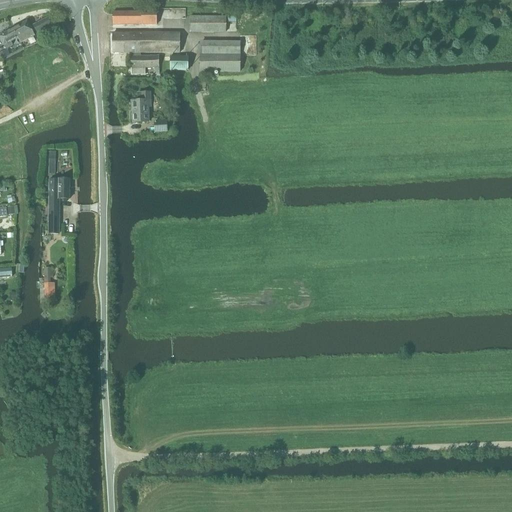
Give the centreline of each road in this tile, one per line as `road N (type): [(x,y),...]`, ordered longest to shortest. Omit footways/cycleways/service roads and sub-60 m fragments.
road 1 (tertiary): [(111,511),(101,130),(84,0)]
road 2 (track): [(110,459),(511,444)]
